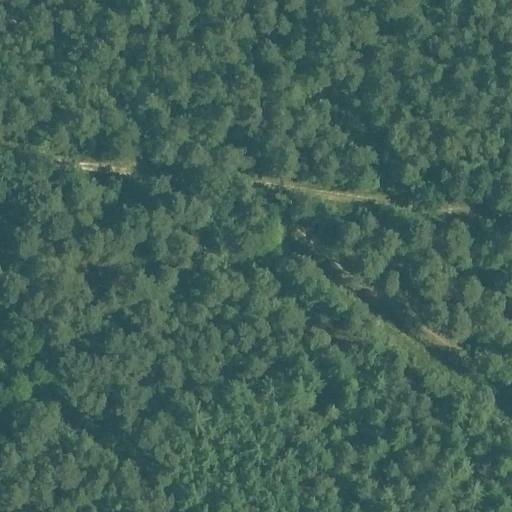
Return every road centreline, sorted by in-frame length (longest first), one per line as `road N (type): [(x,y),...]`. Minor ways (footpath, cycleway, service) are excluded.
road 1 (track): [(511,387),(302,233),(259,187)]
road 2 (track): [(259,187),(0,159)]
road 3 (track): [(511,220),(259,187)]
